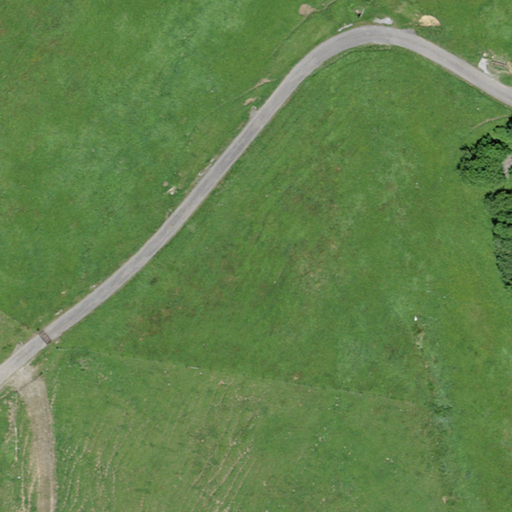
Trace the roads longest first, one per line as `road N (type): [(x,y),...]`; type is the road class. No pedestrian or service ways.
road 1 (unclassified): [(0,375),(152,247),(289,85),(335,44),(369,34),(406,40),(511,97)]
road 2 (track): [(22,356),(45,458),(46,511)]
